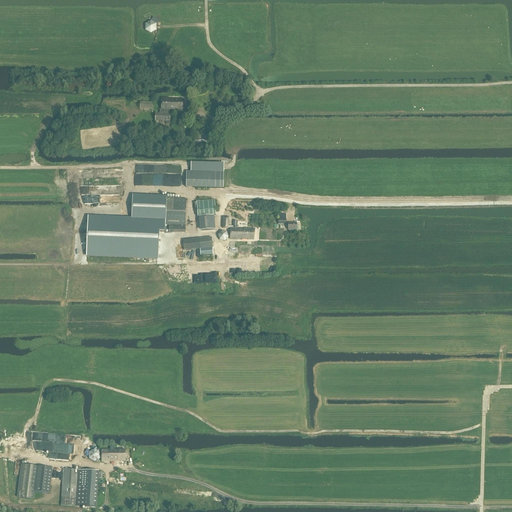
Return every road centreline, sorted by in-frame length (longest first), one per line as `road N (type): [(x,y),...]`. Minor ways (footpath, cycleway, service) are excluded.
road 1 (track): [(53,380),(90,382),(191,413),(220,431),(466,431)]
road 2 (track): [(222,262),(0,263)]
road 3 (track): [(235,151),(231,165),(128,165),(127,210)]
road 4 (track): [(128,165),(0,166)]
